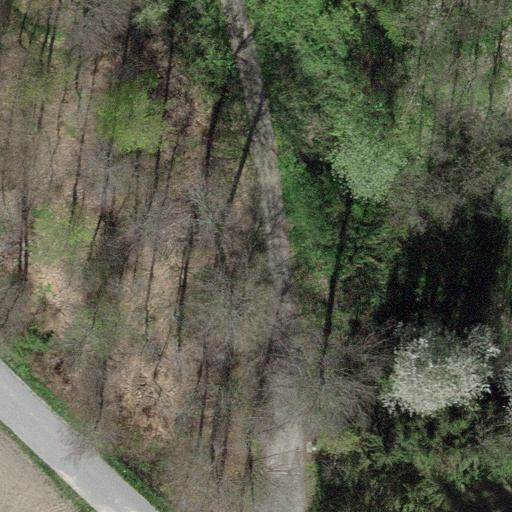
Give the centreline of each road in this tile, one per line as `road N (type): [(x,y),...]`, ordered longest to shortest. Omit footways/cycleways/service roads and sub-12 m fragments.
road 1 (track): [(238,0),(259,62),(292,511)]
road 2 (tertiary): [(0,382),(133,511)]
